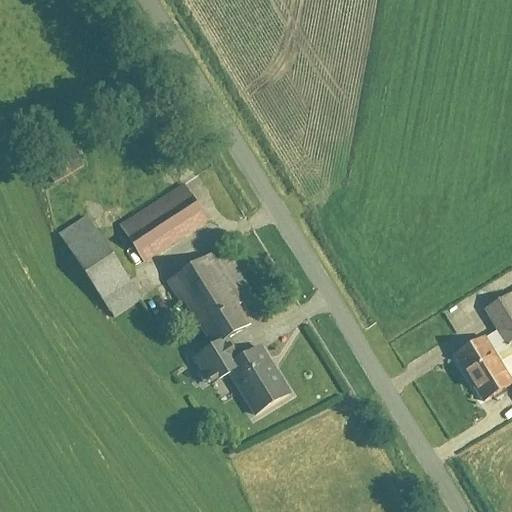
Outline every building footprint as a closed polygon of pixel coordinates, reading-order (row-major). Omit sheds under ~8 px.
[(183,188),(121,229),(144,265),(207,223),(183,188)] [(89,219),(59,238),(114,323),(144,304),(89,219)] [(209,260),(168,290),(211,349),(252,320),(209,260)] [(485,315),(497,335),(454,361),(482,408),(511,390),(511,350),(510,348),(511,346),(511,299),(485,315)] [(228,343),(199,363),(217,389),(228,381),(259,425),(296,400),(263,351),(242,365),(228,343)]
